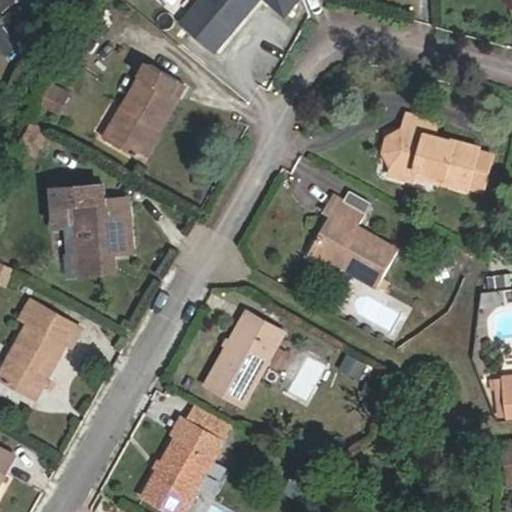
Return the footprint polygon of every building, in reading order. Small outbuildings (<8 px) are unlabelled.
[(201,0),(183,22),(216,50),(258,0),(263,0),(286,17),(299,0),(201,0)] [(21,36),(32,23),(16,8),(4,21),(21,36)] [(185,82),(150,62),(105,137),(137,156),(153,130),(155,131),(185,82)] [(41,107),(62,115),(72,91),(51,82),(41,107)] [(407,115),(404,129),(410,131),(402,164),(438,173),(435,182),(468,190),(478,149),(434,137),(438,124),(407,115)] [(410,131),(404,129),(393,171),(435,182),(438,173),(402,164),(410,131)] [(146,161),(161,135),(155,131),(153,130),(137,156),(146,161)] [(107,185),(55,190),(58,226),(76,224),(79,254),(71,255),(73,276),(103,273),(101,253),(116,252),(133,250),(128,200),(108,202),(107,185)] [(333,236),(322,255),(343,267),(377,286),(395,252),(356,228),(362,215),(336,199),(328,212),(335,216),(326,232),(333,236)] [(315,250),(322,255),(333,236),(326,232),(315,250)] [(343,267),(322,255),(315,250),(310,258),(338,274),(343,267)] [(118,271),(116,252),(101,253),(103,273),(118,271)] [(0,285),(6,288),(15,268),(0,261),(0,285)] [(73,347),(82,330),(31,302),(22,319),(30,324),(0,375),(0,377),(36,399),(68,344),(73,347)] [(242,408),(259,378),(276,348),(283,334),(246,313),(205,386),(242,408)] [(276,348),(259,378),(265,381),(282,352),(276,348)] [(341,371),(364,377),(368,361),(346,354),(341,371)] [(511,416),(511,392),(508,393),(507,381),(497,381),(501,418),(511,416)] [(184,511),(198,487),(212,460),(222,442),(183,419),(175,434),(178,436),(144,497),(170,511),(184,511)] [(0,449),(0,484),(5,475),(2,472),(11,455),(0,449)] [(219,464),(212,460),(198,487),(204,491),(219,464)] [(283,493),(308,505),(322,478),(296,466),(283,493)]
